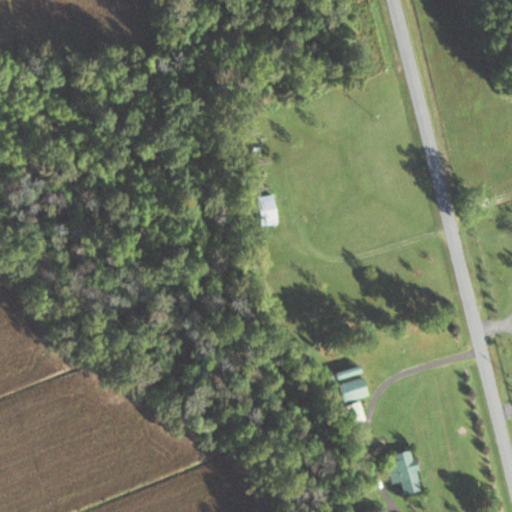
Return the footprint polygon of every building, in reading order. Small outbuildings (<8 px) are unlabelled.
[(315,221),(306,183),(298,186),(307,223),(315,221)] [(277,222),(271,194),(254,197),(261,226),(277,222)] [(341,401),(366,396),(362,378),(337,383),(341,401)] [(343,406),(350,423),(364,418),(357,401),(343,406)] [(390,454),(392,460),(384,462),(389,484),(398,482),(401,495),(420,490),(410,449),(390,454)]
